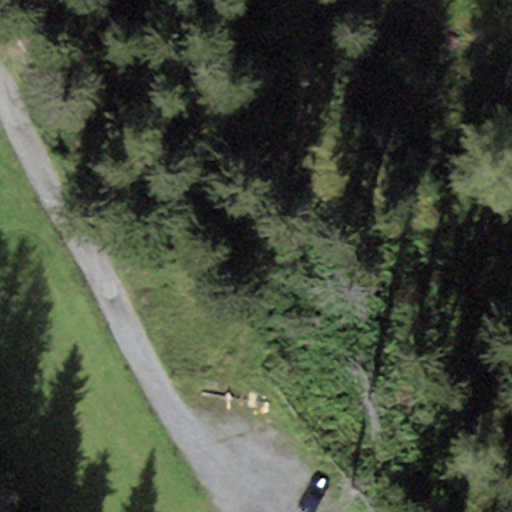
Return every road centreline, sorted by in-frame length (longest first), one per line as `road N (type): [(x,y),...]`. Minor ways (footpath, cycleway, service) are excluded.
road 1 (residential): [(105,269),(291,511)]
road 2 (track): [(105,269),(0,91)]
